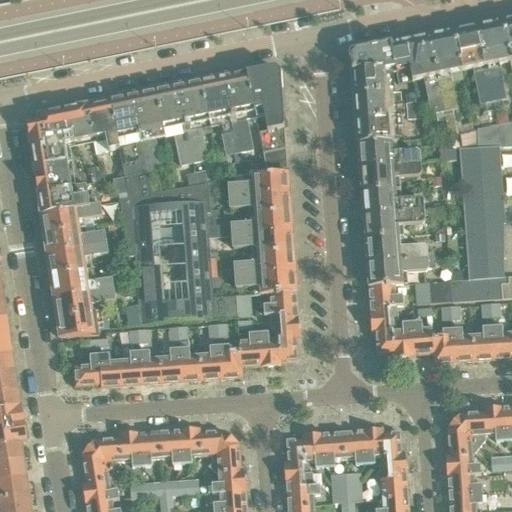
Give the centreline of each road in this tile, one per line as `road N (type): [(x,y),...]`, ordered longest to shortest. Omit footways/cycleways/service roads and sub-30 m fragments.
road 1 (residential): [(344,397),(316,36)]
road 2 (residential): [(49,418),(0,99)]
road 3 (residential): [(0,99),(316,36)]
road 4 (residential): [(49,418),(259,403)]
road 5 (secondary): [(0,40),(195,0)]
road 6 (unclassified): [(316,36),(510,0)]
road 7 (residential): [(429,511),(419,391)]
